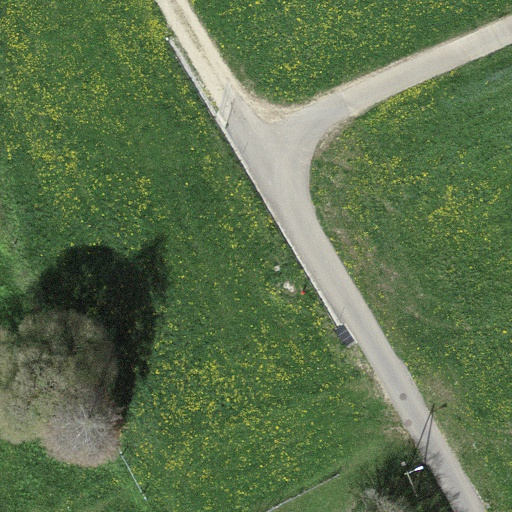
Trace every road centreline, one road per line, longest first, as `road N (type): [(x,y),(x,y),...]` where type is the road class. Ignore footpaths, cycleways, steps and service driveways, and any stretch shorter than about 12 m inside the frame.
road 1 (residential): [(511,38),(295,135),(276,158),(285,215),(464,511)]
road 2 (track): [(276,158),(256,144),(161,0)]
